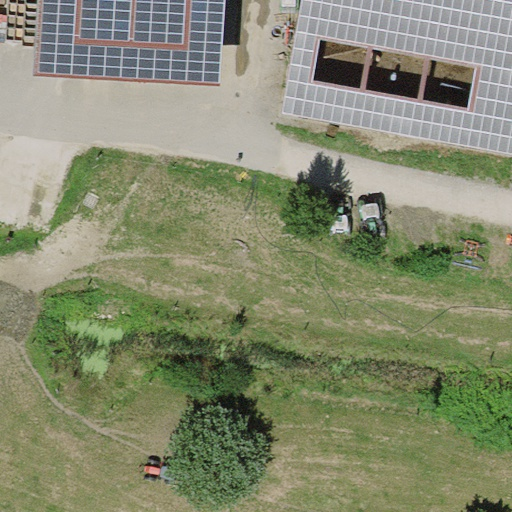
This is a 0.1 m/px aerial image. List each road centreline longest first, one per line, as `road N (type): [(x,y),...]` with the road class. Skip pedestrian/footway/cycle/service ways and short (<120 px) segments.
road 1 (track): [(511,209),(248,150),(0,107)]
road 2 (track): [(273,0),(248,150)]
